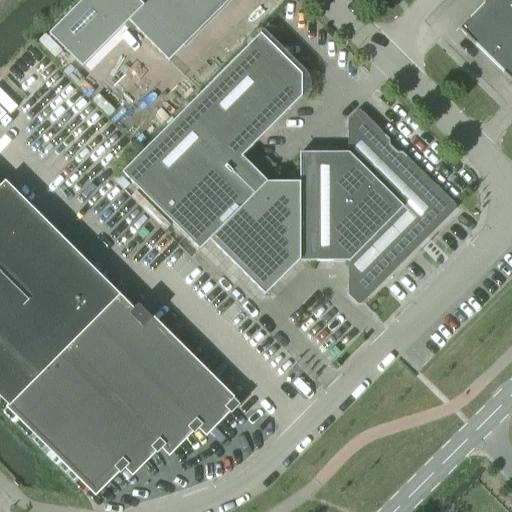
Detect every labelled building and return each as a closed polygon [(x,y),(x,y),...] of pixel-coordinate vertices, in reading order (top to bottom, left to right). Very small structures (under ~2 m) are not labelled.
[(168,62),(225,6),(230,0),(83,0),(48,36),(82,69),(125,26),(132,34),(136,30),(168,62)] [(511,31),(511,0),(487,0),(484,4),(511,31)] [(489,60),(511,36),(511,31),(484,4),(483,5),(467,21),(458,30),(474,46),(489,60)] [(199,252),(209,242),(267,184),(242,158),(301,99),(301,76),(260,36),(122,175),(199,252)] [(511,36),(489,60),(503,75),(511,84),(511,36)] [(267,184),(209,242),(264,297),(300,262),(300,264),(348,264),(348,297),(357,306),(360,306),(455,211),(455,207),(359,112),(356,112),(347,121),(347,154),(299,155),(299,184),(267,184)] [(0,344),(35,379),(9,406),(95,492),(118,470),(120,473),(126,467),(132,473),(154,450),(157,453),(163,447),(169,453),(191,430),(194,433),(200,427),(206,433),(228,410),(230,413),(236,407),(151,322),(152,321),(138,307),(134,311),(5,183),(1,187),(0,186),(0,344)]
